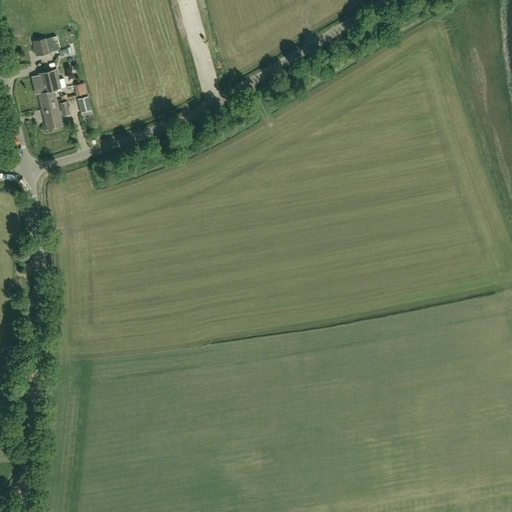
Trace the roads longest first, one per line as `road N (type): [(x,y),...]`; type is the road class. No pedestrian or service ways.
road 1 (unclassified): [(28,171),(167,128),(387,0)]
road 2 (unclassified): [(24,511),(41,294),(28,171)]
